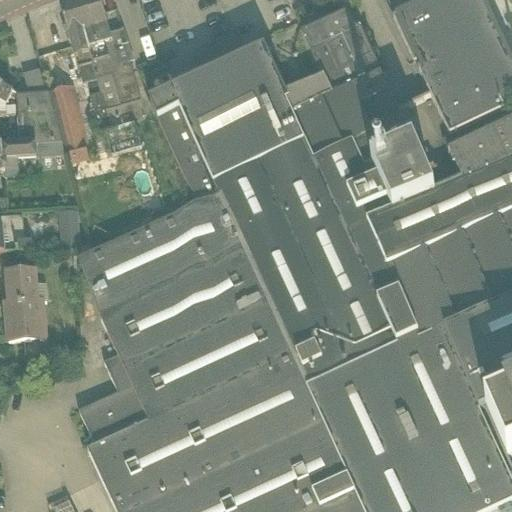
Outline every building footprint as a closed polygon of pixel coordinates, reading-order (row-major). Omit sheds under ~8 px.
[(110,36),(99,0),(82,0),(77,2),(82,19),(79,19),(98,83),(97,83),(101,96),(112,131),(147,120),(137,91),(129,66),(134,65),(124,32),(110,36)] [(511,59),(483,0),(444,0),(396,22),(421,73),(420,74),(450,140),(443,143),(463,186),(435,198),(405,126),(397,111),(366,42),(361,45),(347,15),(303,35),(323,79),(283,98),(263,55),(246,63),(236,41),(191,62),(202,83),(151,107),(158,121),(197,207),(221,195),(308,388),(444,330),(480,414),(488,411),(508,461),(511,459),(511,59)] [(351,0),(330,0),(334,8),(351,0)] [(79,71),(80,71),(84,87),(97,83),(98,83),(79,19),(82,19),(77,2),(60,7),(62,12),(65,24),(66,27),(64,29),(65,35),(68,36),(79,71)] [(41,72),(25,76),(28,93),(44,89),(41,72)] [(14,95),(0,87),(0,118),(6,118),(6,109),(14,95)] [(50,96),(62,144),(65,158),(89,151),(73,90),(50,96)] [(18,117),(20,147),(62,144),(50,96),(30,97),(31,116),(18,117)] [(112,131),(101,96),(90,99),(101,134),(112,131)] [(20,98),(17,97),(18,117),(31,116),(30,97),(20,98)] [(0,177),(2,178),(6,181),(15,181),(18,176),(17,165),(12,166),(11,162),(65,158),(62,144),(20,147),(0,148),(0,177)] [(100,320),(119,359),(105,366),(119,397),(80,415),(96,451),(88,454),(115,511),(364,511),(308,388),(221,195),(197,207),(198,209),(80,264),(100,320)] [(0,202),(0,216),(8,216),(7,202),(0,202)] [(79,226),(79,214),(59,215),(60,227),(79,226)] [(0,230),(0,256),(34,254),(33,244),(26,245),(24,222),(21,220),(2,221),(3,230),(0,230)] [(8,327),(9,345),(45,342),(42,304),(38,305),(35,275),(8,277),(12,327),(8,327)] [(308,388),(364,511),(497,511),(511,505),(511,483),(480,414),(444,330),(308,388)]
